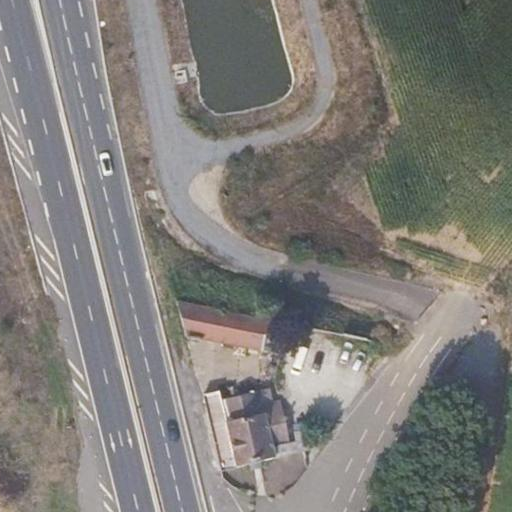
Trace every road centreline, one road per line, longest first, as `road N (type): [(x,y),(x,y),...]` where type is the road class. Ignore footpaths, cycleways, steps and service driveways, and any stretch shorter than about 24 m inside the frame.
road 1 (trunk): [(8,0),(138,511)]
road 2 (trunk): [(182,511),(65,0)]
road 3 (unclassified): [(344,511),(446,329),(434,303)]
road 4 (unclassified): [(225,511),(183,365)]
